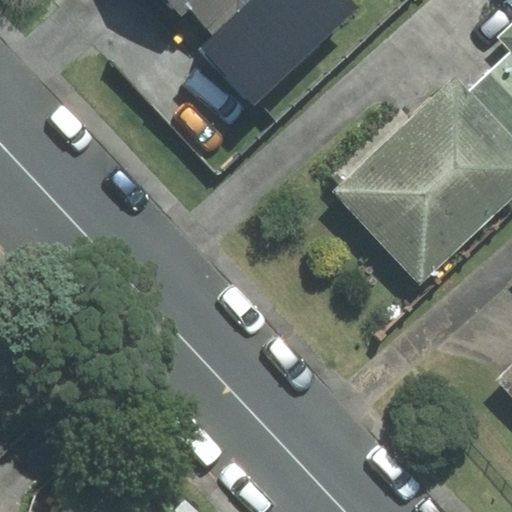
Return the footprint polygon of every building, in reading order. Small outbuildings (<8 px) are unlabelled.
[(173,0),(182,10),(190,2),(221,36),(207,48),(254,100),(360,6),(354,0),(173,0)] [(511,26),(502,36),(511,47),(511,26)] [(511,50),(468,92),(511,139),(511,50)] [(336,190),(421,281),(511,196),(511,139),(468,92),(456,79),(336,190)] [(511,368),(502,379),(511,389),(511,368)]
